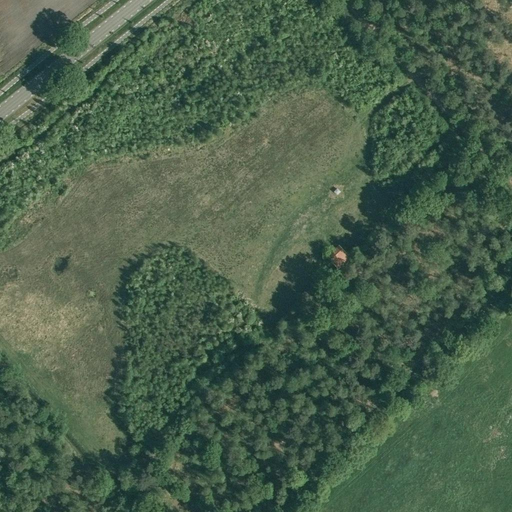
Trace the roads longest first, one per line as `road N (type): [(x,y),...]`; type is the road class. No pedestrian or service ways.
road 1 (unknown): [(203,0),(0,167)]
road 2 (track): [(344,0),(511,183)]
road 3 (tertiary): [(0,113),(141,0)]
